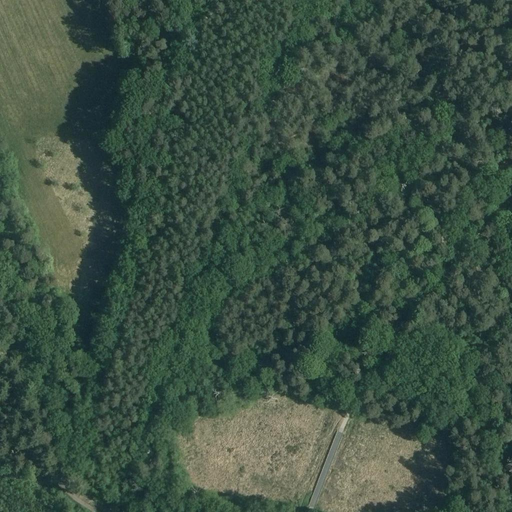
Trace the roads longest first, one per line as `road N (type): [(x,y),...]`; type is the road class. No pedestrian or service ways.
road 1 (track): [(94,511),(65,491),(64,454),(191,0)]
road 2 (track): [(341,414),(376,359),(511,195)]
